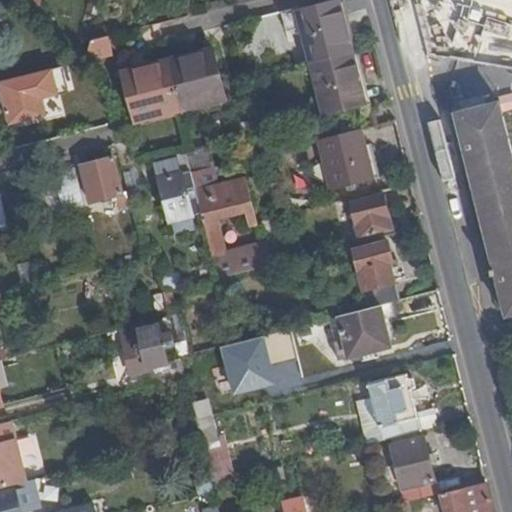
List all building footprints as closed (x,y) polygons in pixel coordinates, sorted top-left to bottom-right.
[(27,12),(24,0),(9,0),(13,16),(27,12)] [(26,0),(37,11),(40,0),(26,0)] [(352,52),(338,0),(334,0),(298,9),(312,62),(352,52)] [(461,0),(440,0),(418,7),(433,51),(474,38),(461,0)] [(113,55),(109,36),(91,41),(86,60),(113,55)] [(227,97),(215,49),(168,61),(181,109),(227,97)] [(365,106),(352,52),(312,62),(326,115),(365,106)] [(181,109),(168,61),(123,72),(135,121),(181,109)] [(487,103),(484,93),(459,100),(462,110),(487,103)] [(511,313),(511,149),(500,100),(487,103),(462,110),(456,111),(507,315),(511,313)] [(257,132),(254,120),(241,124),(244,136),(257,132)] [(373,181),(360,129),(318,140),(330,191),(373,181)] [(250,209),(243,181),(217,188),(214,178),(218,177),(220,175),(219,169),(216,168),(212,169),(206,145),(187,150),(188,156),(202,212),(219,278),(272,265),(267,245),(225,256),(215,218),(250,209)] [(202,212),(188,156),(156,163),(163,190),(162,191),(160,192),(159,195),(160,197),(161,199),(162,201),(164,202),(166,202),(171,220),(202,212)] [(124,193),(115,158),(81,166),(90,202),(113,196),(114,201),(119,200),(121,208),(130,206),(126,192),(124,193)] [(84,206),(74,168),(44,175),(38,190),(45,216),(84,206)] [(150,200),(146,183),(127,188),(131,205),(150,200)] [(0,228),(2,228),(9,227),(1,196),(0,195),(0,228)] [(392,231),(383,196),(351,204),(360,239),(392,231)] [(281,240),(283,240),(278,217),(261,221),(267,245),(272,265),(287,262),(281,240)] [(393,270),(391,263),(394,262),(388,241),(355,250),(360,270),(356,271),(357,277),(362,276),(370,308),(388,303),(400,300),(393,270)] [(39,285),(33,261),(18,265),(24,289),(39,285)] [(400,268),(398,261),(394,262),(391,263),(393,270),(400,268)] [(183,287),(179,272),(161,277),(164,291),(183,287)] [(181,314),(175,289),(164,292),(171,317),(174,316),(181,314)] [(391,341),(386,323),(392,321),(388,303),(370,308),(340,316),(346,339),(335,342),(340,360),(392,346),(391,341)] [(183,323),(181,314),(174,316),(176,325),(183,323)] [(346,339),(340,316),(329,318),(335,342),(346,339)] [(169,361),(165,347),(174,344),(172,332),(163,334),(160,325),(123,333),(132,373),(132,374),(149,370),(152,385),(186,376),(181,358),(169,361)] [(191,353),(187,341),(177,343),(181,356),(191,353)] [(422,430),(412,391),(417,388),(414,379),(409,378),(408,374),(370,384),(378,416),(380,422),(384,440),(422,430)] [(208,405),(201,380),(188,384),(194,408),(208,405)] [(210,416),(208,405),(194,408),(197,420),(210,416)] [(233,478),(223,438),(217,440),(211,416),(210,416),(197,420),(201,437),(213,484),(233,478)] [(28,481),(13,421),(0,424),(0,488),(16,485),(28,481)] [(197,434),(194,421),(180,425),(184,438),(197,434)] [(436,493),(422,437),(390,445),(404,501),(407,500),(436,493)] [(22,511),(23,511),(40,507),(33,480),(28,481),(16,485),(17,490),(0,494),(0,511),(22,511)] [(491,511),(485,484),(440,496),(444,511),(491,511)] [(306,511),(303,496),(282,501),(284,511),(306,511)] [(398,511),(410,509),(407,500),(404,501),(395,503),(397,511),(398,511)] [(397,511),(395,503),(383,506),(384,511),(397,511)]
